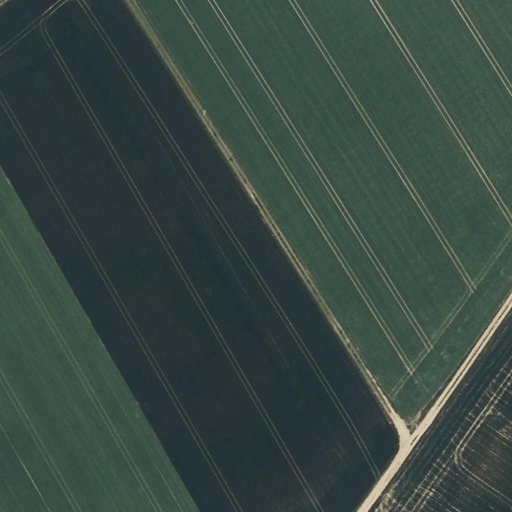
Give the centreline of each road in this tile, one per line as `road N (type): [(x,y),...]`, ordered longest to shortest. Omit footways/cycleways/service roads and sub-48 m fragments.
road 1 (track): [(417,440),(120,0)]
road 2 (track): [(511,308),(365,511)]
